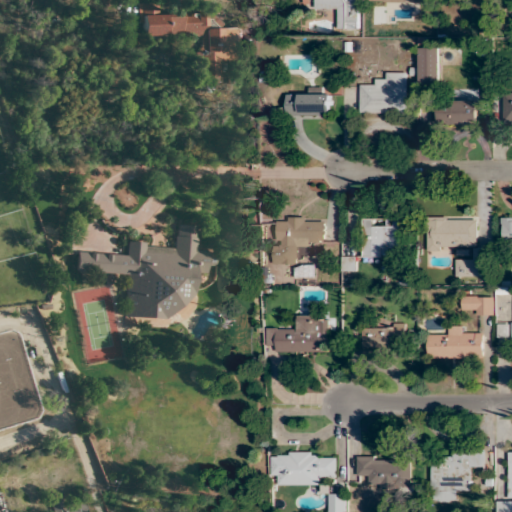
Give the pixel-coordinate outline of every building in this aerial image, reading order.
[(355,0),(297,0),(298,2),(315,2),(315,10),(337,10),(337,30),(355,30),(355,0)] [(140,37),(195,37),(196,75),(216,75),(216,61),(231,61),(231,44),(239,44),(239,28),(221,28),(221,14),(157,15),(157,4),(139,4),(140,37)] [(440,83),(440,48),(420,48),(420,83),(440,83)] [(408,114),(408,72),(387,72),(387,83),(359,83),(359,114),(408,114)] [(322,88),(307,88),(307,97),(285,97),(285,116),(332,116),(332,95),(322,95),(322,88)] [(478,125),(478,101),(439,101),(439,125),(478,125)] [(297,264),(297,246),(324,246),(324,218),(274,218),(274,264),(297,264)] [(488,277),(488,248),(477,248),(477,218),(427,218),(427,249),(475,249),(475,259),(456,259),(456,277),(488,277)] [(405,219),(395,219),(395,228),(373,228),(373,219),(363,219),(363,257),(385,257),(385,248),(405,248),(405,219)] [(511,219),(502,220),(502,241),(511,240),(511,219)] [(126,275),(123,318),(167,321),(168,302),(191,304),(193,270),(212,271),(214,252),(194,251),(196,226),(175,225),(173,247),(126,244),(125,255),(75,252),(74,271),(126,275)] [(295,266),(295,278),(315,278),(315,266),(295,266)] [(494,315),(494,297),(463,297),(463,315),(494,315)] [(329,353),(329,316),(296,316),(296,329),(267,329),(267,344),(276,344),(276,353),(329,353)] [(362,327),(362,347),(405,347),(405,327),(362,327)] [(483,359),(483,336),(464,336),(464,327),(447,327),(447,336),(427,336),(427,359),(483,359)] [(431,451),(431,502),(456,502),(456,491),(473,491),(472,470),(485,470),(485,451),(431,451)] [(277,485),(320,485),(320,476),(336,476),(336,453),(277,453),(277,485)] [(411,458),(357,457),(357,476),(368,476),(368,488),(410,488),(411,458)] [(346,511),(346,494),(329,494),(329,511),(346,511)] [(52,511),(86,511),(86,499),(52,502),(52,511)] [(497,511),(511,511),(511,502),(497,502),(497,511)]
